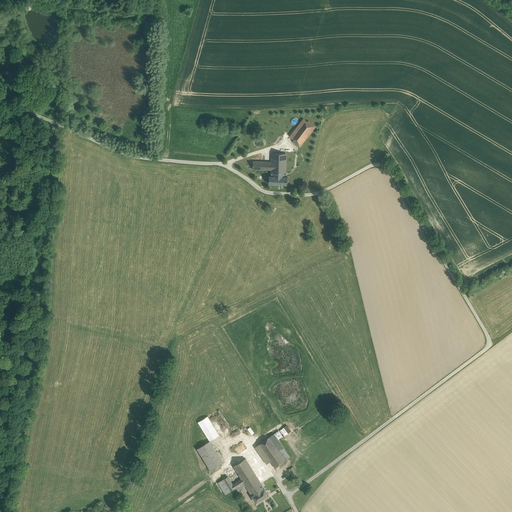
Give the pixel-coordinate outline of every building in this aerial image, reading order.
[(298,115),(285,133),(290,137),(303,119),(298,115)] [(303,119),(290,137),(294,140),(292,142),(300,147),(315,127),(308,121),(307,122),(303,119)] [(282,154),(272,153),(272,156),(271,162),(271,170),(271,172),(286,173),(286,154),(282,154)] [(269,162),(253,161),(253,169),(271,170),(271,162),(269,162)] [(286,173),(271,172),(271,176),(269,176),(269,184),(287,185),(287,177),(285,177),(286,173)] [(198,422),(210,441),(219,435),(207,416),(198,422)] [(273,434),(280,444),(286,441),(278,430),(273,434)] [(277,447),(269,437),(259,444),(271,461),(275,468),(286,460),(277,447)] [(210,441),(197,449),(204,460),(217,452),(210,441)] [(271,461),(259,444),(255,447),(267,464),(271,461)] [(289,458),(280,444),(277,447),(286,460),(289,458)] [(217,452),(204,460),(210,470),(223,462),(217,452)] [(259,480),(246,458),(234,466),(242,478),(244,483),(246,486),(248,488),(259,480)] [(242,478),(233,484),(228,476),(224,479),(231,491),(236,488),(244,483),(242,478)] [(231,491),(224,479),(218,483),(226,494),(231,491)] [(259,480),(248,488),(252,496),(256,503),(269,495),(264,488),(259,480)] [(244,483),(236,488),(238,491),(246,486),(244,483)]
